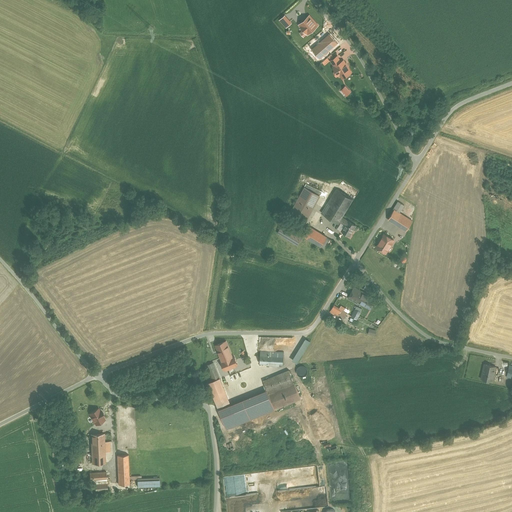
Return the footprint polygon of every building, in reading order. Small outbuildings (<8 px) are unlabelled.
[(318,25),(309,15),(299,24),(308,34),(318,25)] [(330,34),(312,49),(320,58),(338,43),(330,34)] [(338,43),(320,58),(323,62),(341,46),(338,43)] [(337,56),(331,60),(334,66),(341,62),(337,56)] [(334,66),(333,67),(336,71),(339,70),(341,73),(340,73),(342,78),(351,72),(348,67),(347,67),(343,61),(341,62),(334,66)] [(320,196),(305,187),(292,211),(306,219),(320,196)] [(337,189),(322,213),(338,223),(339,221),(341,217),(342,217),(353,199),(337,189)] [(394,210),(388,219),(395,224),(401,214),(399,213),(404,205),(398,201),(393,209),(394,210)] [(413,221),(401,214),(395,224),(406,231),(413,221)] [(356,225),(348,220),(348,221),(342,217),(341,217),(339,221),(345,225),(341,231),(350,236),(352,232),(356,225)] [(305,234),(285,221),(278,232),(298,245),(304,236),(305,234)] [(327,237),(309,226),(305,234),(304,236),(321,247),(327,237)] [(397,238),(386,231),(381,240),(390,246),(391,247),(397,238)] [(327,237),(321,247),(325,249),(331,239),(327,237)] [(390,246),(381,240),(376,247),(386,253),(390,246)] [(367,280),(355,272),(351,279),(363,286),(367,280)] [(361,291),(350,285),(344,296),(356,302),(361,291)] [(375,298),(361,291),(356,302),(369,308),(375,298)] [(342,310),(334,304),(329,311),(334,314),(335,312),(338,315),(342,310)] [(361,311),(356,308),(352,316),(357,319),(361,311)] [(310,341),(305,338),(292,360),(297,363),(310,341)] [(226,341),(216,345),(216,346),(217,345),(220,352),(219,352),(221,357),(222,357),(223,360),(232,357),(226,341)] [(284,352),(260,351),(260,363),(283,364),(284,352)] [(234,356),(232,357),(223,360),(221,361),(225,370),(238,365),(234,356)] [(496,367),(485,364),(481,379),(492,381),(496,367)] [(307,373),(307,371),(307,369),(306,367),(304,366),(302,365),(300,366),(298,367),(297,369),(296,371),(297,373),(298,375),(300,376),(302,376),(304,376),(306,375),(307,373)] [(215,367),(209,370),(214,381),(220,378),(215,367)] [(289,370),(263,380),(267,389),(269,394),(295,384),(289,370)] [(214,381),(208,383),(218,407),(229,402),(220,378),(214,381)] [(295,384),(269,394),(275,409),(301,398),(295,384)] [(267,389),(219,409),(227,429),(275,409),(269,394),(267,389)] [(99,408),(90,413),(92,416),(92,417),(92,416),(94,421),(95,421),(96,424),(105,419),(103,416),(104,415),(102,411),(100,411),(99,408)] [(105,434),(91,434),(92,463),(106,463),(105,434)] [(128,455),(118,455),(119,484),(130,484),(130,479),(128,455)] [(106,472),(90,473),(91,480),(107,479),(106,472)] [(159,478),(137,479),(138,487),(160,486),(159,478)] [(108,483),(95,483),(95,492),(108,491),(108,483)]
